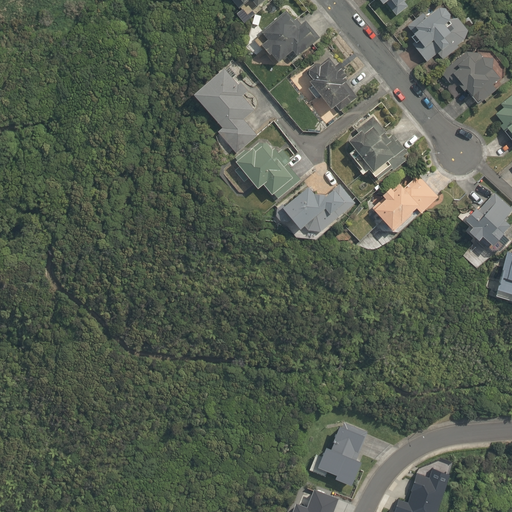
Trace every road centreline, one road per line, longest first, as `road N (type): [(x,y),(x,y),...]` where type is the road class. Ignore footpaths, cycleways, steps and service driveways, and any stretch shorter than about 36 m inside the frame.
road 1 (residential): [(342,0),(474,155)]
road 2 (residential): [(511,431),(454,441),(404,471),(380,511)]
